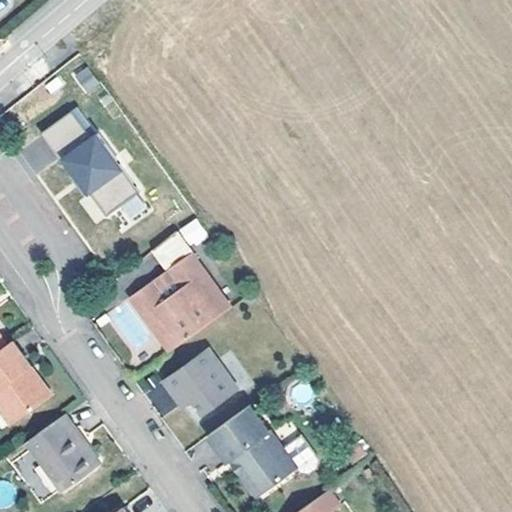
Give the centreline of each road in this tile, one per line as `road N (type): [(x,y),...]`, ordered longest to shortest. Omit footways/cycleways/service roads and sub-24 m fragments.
road 1 (residential): [(194,511),(63,332)]
road 2 (residential): [(63,332),(65,261),(0,170)]
